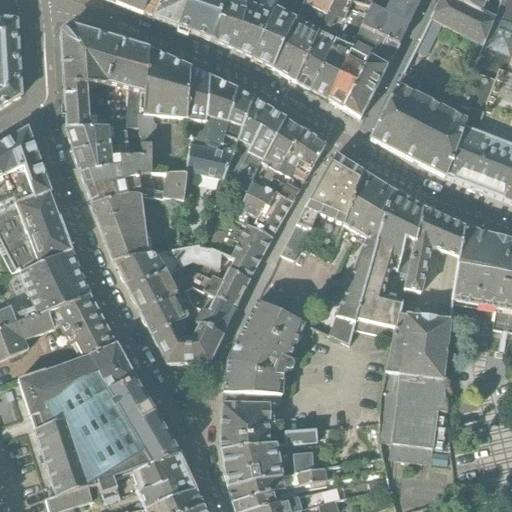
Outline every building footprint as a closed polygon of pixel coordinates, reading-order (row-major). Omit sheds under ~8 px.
[(117,0),(116,6),(143,17),(149,0),(117,0)] [(149,0),(143,17),(177,31),(188,0),(149,0)] [(190,36),(214,45),(226,2),(243,8),(245,0),(188,0),(177,31),(190,37),(190,36)] [(256,64),(272,72),(297,22),(306,0),(245,0),(243,8),(226,2),(214,45),(256,64)] [(272,72),(295,85),(334,0),(306,0),(297,22),(272,72)] [(334,0),(295,85),(310,94),(350,5),(336,0),(334,0)] [(399,48),(409,28),(384,16),(392,0),(336,0),(350,5),(369,11),(361,30),(399,48)] [(392,0),(384,16),(409,28),(422,0),(392,0)] [(481,51),(495,22),(451,0),(441,0),(430,23),(468,44),(481,51)] [(511,0),(500,0),(495,22),(481,51),(461,110),(469,113),(465,123),(444,181),(511,205),(511,0)] [(500,0),(451,0),(495,22),(500,0)] [(310,94),(328,104),(356,40),(361,30),(369,11),(350,5),(310,94)] [(0,112),(21,100),(18,40),(17,23),(0,21),(0,112)] [(61,63),(63,92),(66,133),(109,132),(139,131),(138,118),(142,118),(147,59),(149,54),(122,46),(93,37),(70,30),(60,39),(61,63)] [(376,49),(342,113),(360,123),(399,48),(361,30),(356,40),(376,49)] [(328,104),(342,113),(376,49),(356,40),(328,104)] [(186,134),(187,124),(190,73),(149,54),(147,59),(142,118),(138,118),(139,131),(140,142),(144,142),(144,149),(190,149),(191,142),(192,139),(188,139),(186,134)] [(187,124),(205,126),(211,82),(190,73),(187,124)] [(370,143),(444,181),(465,123),(415,97),(421,86),(403,76),(370,143)] [(224,183),(235,155),(222,152),(223,148),(222,148),(228,127),(236,93),(211,82),(205,126),(203,136),(199,135),(195,142),(191,142),(190,149),(186,178),(185,194),(190,195),(193,176),(224,184),(224,183)] [(228,127),(242,132),(253,103),(236,93),(228,127)] [(252,184),(261,167),(284,123),(253,103),(242,132),(237,144),(235,155),(224,183),(248,194),(252,184)] [(276,177),(277,176),(302,134),(284,123),(261,167),(252,184),(267,193),(276,177)] [(73,155),(140,142),(139,131),(109,132),(66,133),(73,155)] [(21,276),(71,255),(59,221),(58,222),(48,196),(49,196),(48,192),(27,134),(26,134),(0,149),(0,245),(16,275),(19,273),(21,276)] [(290,183),(292,179),(314,142),(302,134),(277,176),(276,177),(267,193),(273,197),(278,200),(290,183)] [(73,155),(80,174),(118,170),(118,161),(142,161),(140,149),(144,149),(144,142),(140,142),(73,155)] [(314,142),(292,179),(290,183),(278,200),(290,207),(304,185),(325,149),(314,142)] [(150,178),(186,178),(190,149),(144,149),(140,149),(142,161),(118,161),(118,170),(80,174),(86,190),(150,178)] [(317,219),(343,230),(362,176),(335,159),(295,229),(280,259),(293,264),(309,234),(311,233),(317,219)] [(351,346),(353,331),(365,286),(376,249),(392,195),(362,176),(343,230),(366,243),(359,256),(338,311),(328,339),(350,348),(351,346)] [(183,205),(185,194),(186,178),(150,178),(86,190),(92,207),(127,198),(142,199),(183,205)] [(265,211),(273,197),(267,193),(252,184),(248,194),(233,225),(251,233),(265,211)] [(403,294),(407,278),(397,274),(404,242),(413,246),(423,212),(392,195),(376,249),(365,286),(353,331),(393,340),(398,319),(400,319),(402,305),(401,304),(403,294)] [(251,233),(271,241),(291,207),(290,207),(278,200),(273,197),(265,211),(251,233)] [(114,265),(149,258),(142,199),(127,198),(92,207),(91,207),(113,265),(114,265)] [(413,246),(407,278),(403,294),(421,297),(431,252),(458,262),(464,231),(423,212),(413,246)] [(228,273),(249,283),(272,242),(271,241),(251,233),(233,225),(232,227),(231,228),(225,239),(238,245),(231,261),(233,262),(228,273)] [(511,244),(509,244),(464,231),(458,262),(451,305),(497,313),(493,333),(511,336),(511,244)] [(171,254),(149,258),(114,265),(130,295),(141,317),(152,339),(167,367),(188,367),(208,366),(222,339),(235,311),(249,283),(228,273),(222,285),(212,281),(212,283),(196,275),(183,281),(179,273),(194,265),(220,273),(221,256),(212,252),(200,251),(184,252),(171,254)] [(0,332),(48,314),(89,299),(71,255),(21,276),(20,277),(33,311),(14,318),(11,309),(0,313),(0,332)] [(115,349),(102,323),(89,299),(48,314),(55,333),(59,330),(64,339),(70,350),(73,348),(80,363),(115,349)] [(292,364),(291,363),(290,363),(306,329),(256,306),(232,357),(226,376),(223,399),(247,400),(282,399),(286,376),(287,373),(288,374),(290,374),(291,373),(292,373),(292,372),(293,372),(294,371),(294,370),(294,369),(294,367),(294,366),(293,365),(292,364)] [(48,314),(0,332),(0,365),(29,352),(25,344),(55,333),(48,314)] [(400,319),(398,319),(393,340),(385,378),(443,385),(450,325),(405,318),(405,319),(400,319)] [(24,404),(29,419),(55,503),(84,493),(99,489),(102,500),(118,495),(114,484),(133,477),(179,459),(134,384),(126,368),(115,349),(80,363),(18,384),(24,404)] [(379,445),(379,446),(388,447),(398,448),(396,464),(418,467),(420,451),(432,453),(430,468),(452,471),(443,385),(385,378),(381,398),(379,445)] [(270,448),(270,433),(269,427),(274,427),(273,408),(247,407),(247,400),(223,399),(222,408),(221,420),(220,436),(220,439),(220,441),(220,452),(270,448)] [(286,447),(317,445),(316,433),(285,435),(286,447)] [(228,491),(283,479),(276,447),(270,448),(220,452),(220,454),(224,476),(228,491)] [(294,477),(296,476),(314,473),(312,456),(293,458),(294,477)] [(144,509),(195,493),(179,459),(133,477),(138,496),(144,509)] [(325,471),(314,473),(296,476),(299,489),(327,483),(325,471)] [(232,505),(278,494),(286,492),(296,489),(299,489),(296,476),(294,477),(283,479),(228,491),(232,505)] [(234,511),(256,511),(281,506),(298,501),(300,500),(296,489),(286,492),(278,494),(232,505),(234,511)] [(256,511),(306,511),(309,511),(312,510),(335,505),(345,501),(342,490),(300,500),(298,501),(281,506),(256,511)] [(47,511),(71,511),(73,511),(89,506),(84,493),(55,503),(45,505),(47,511)] [(144,509),(144,511),(193,511),(203,509),(195,493),(144,509)] [(102,500),(104,507),(120,502),(118,495),(102,500)]
